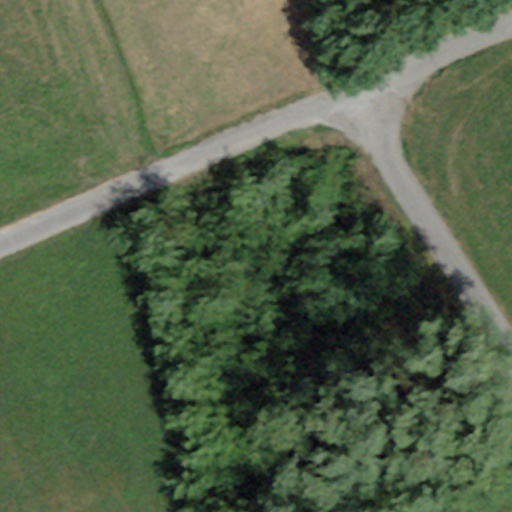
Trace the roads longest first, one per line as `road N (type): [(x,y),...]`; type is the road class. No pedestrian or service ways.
road 1 (unclassified): [(0,239),(338,94)]
road 2 (unclassified): [(338,94),(511,364)]
road 3 (unclassified): [(338,94),(511,19)]
